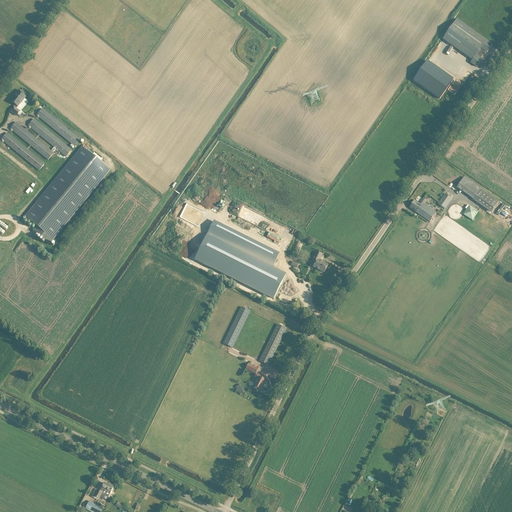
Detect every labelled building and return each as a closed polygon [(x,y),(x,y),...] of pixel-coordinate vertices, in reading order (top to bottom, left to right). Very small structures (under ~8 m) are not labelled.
[(493,45),(457,20),(443,39),(473,60),(471,63),(477,67),(482,59),(481,58),(486,52),(487,52),(493,45)] [(428,61),(414,81),(440,99),(454,80),(428,61)] [(11,101),(15,104),(10,111),(16,116),(20,111),(16,108),(26,97),(22,94),(23,93),(20,90),(16,96),(15,96),(11,101)] [(16,117),(0,136),(0,138),(49,178),(81,139),(41,107),(26,125),(16,117)] [(33,230),(50,244),(110,170),(100,161),(102,159),(95,153),(93,156),(85,149),(87,147),(84,145),(82,147),(81,146),(24,217),(36,226),(33,230)] [(464,177),(458,187),(474,199),(473,200),(491,213),(499,202),(481,189),(464,177)] [(446,194),(438,204),(445,209),(452,199),(446,194)] [(410,208),(430,222),(437,213),(424,203),(426,200),(423,199),(419,204),(415,201),(410,208)] [(214,222),(195,260),(274,299),(282,281),(286,275),(272,268),(279,254),(214,222)] [(313,267),(320,270),(324,273),(328,265),(319,261),(322,254),(317,252),(312,260),(316,262),(313,267)] [(282,281),(274,299),(287,306),(296,288),(282,281)] [(232,348),(250,312),(241,307),(223,344),(232,348)] [(259,361),(264,363),(268,365),(286,329),(277,325),(259,361)] [(258,369),(248,364),(246,369),(255,374),(258,369)] [(262,377),(258,374),(257,374),(255,378),(257,378),(252,387),(260,391),(264,384),(266,381),(261,378),(262,377)] [(240,384),(235,386),(239,394),(244,392),(240,384)] [(113,487),(107,485),(104,483),(102,487),(100,491),(97,490),(95,489),(94,492),(96,493),(94,496),(99,499),(101,494),(104,496),(108,498),(110,494),(111,492),(113,487)] [(89,501),(85,509),(91,511),(100,511),(103,508),(89,501)]
